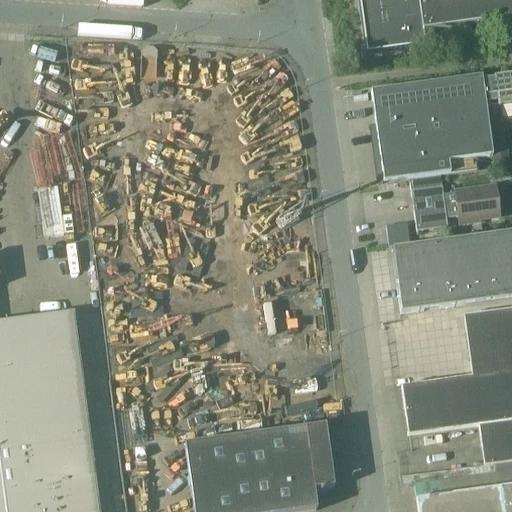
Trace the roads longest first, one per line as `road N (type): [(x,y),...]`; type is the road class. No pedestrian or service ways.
road 1 (unclassified): [(374,511),(306,37)]
road 2 (unclassified): [(0,11),(306,37)]
